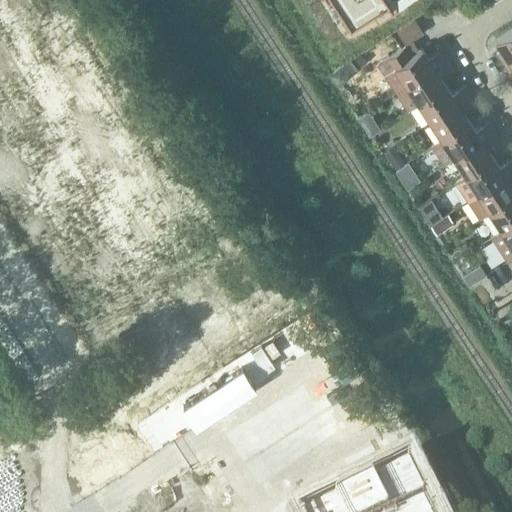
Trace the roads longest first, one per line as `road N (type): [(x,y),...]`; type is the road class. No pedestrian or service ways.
road 1 (residential): [(211,431),(316,364),(360,433),(255,500)]
road 2 (residential): [(86,511),(211,431)]
road 3 (residential): [(511,108),(467,45),(470,32),(511,4)]
